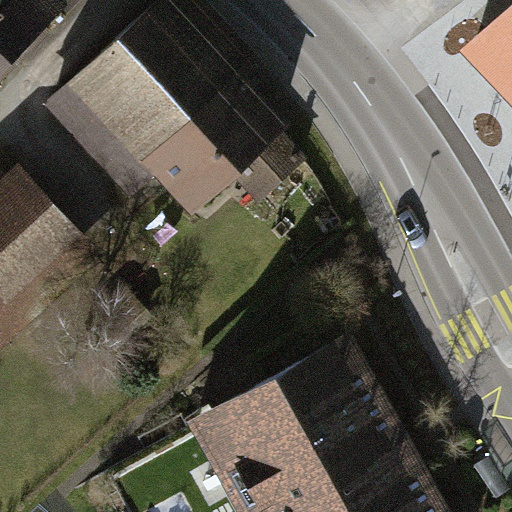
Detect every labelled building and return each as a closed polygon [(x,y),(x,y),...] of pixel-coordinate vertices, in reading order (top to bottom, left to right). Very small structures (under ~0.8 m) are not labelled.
[(0,0),(0,71),(66,10),(56,0),(0,0)] [(297,117),(192,0),(152,0),(69,74),(191,211),(297,117)] [(511,4),(465,50),(511,98),(511,4)] [(0,342),(97,259),(13,163),(0,173),(0,342)] [(445,511),(352,344),(197,430),(242,511),(445,511)] [(476,463),(498,497),(511,488),(511,485),(490,454),(476,463)]
